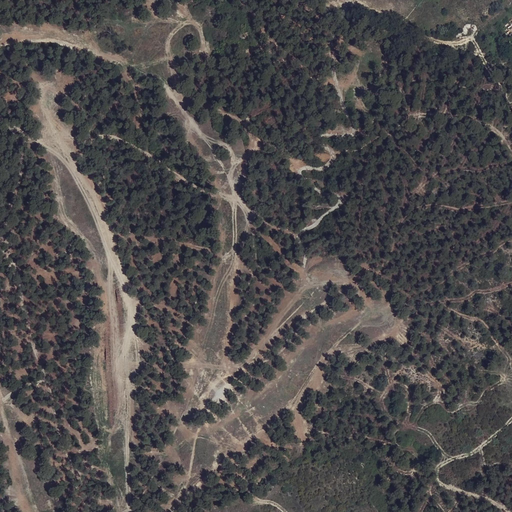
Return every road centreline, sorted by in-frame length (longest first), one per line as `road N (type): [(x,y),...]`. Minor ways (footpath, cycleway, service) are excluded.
road 1 (track): [(300,305),(305,254),(298,235),(338,200),(299,172),(331,161),(320,136),(354,130),(331,53),(342,0)]
road 2 (track): [(352,0),(420,36),(449,42),(476,33),(510,0)]
